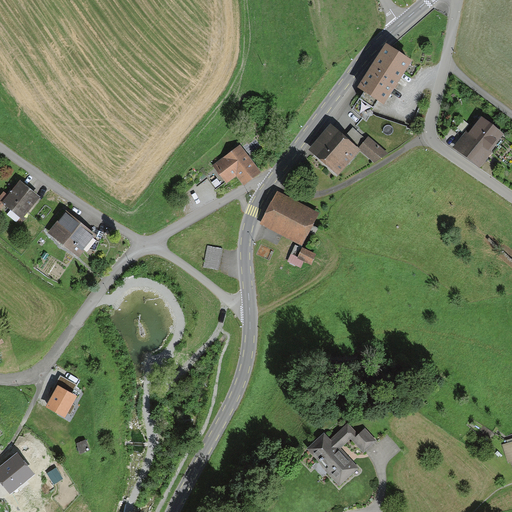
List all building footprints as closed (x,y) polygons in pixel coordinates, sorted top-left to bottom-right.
[(389,48),(361,92),(384,106),(411,62),(389,48)] [(478,118),(454,147),(478,167),(502,138),(478,118)] [(388,155),(354,127),(344,139),(330,127),(308,153),(338,179),(361,152),(375,164),(388,155)] [(237,147),(211,167),(223,182),(233,174),(241,184),(256,172),(237,147)] [(37,197),(17,181),(0,203),(20,219),(37,197)] [(276,193),(260,225),(300,245),(316,213),(276,193)] [(96,235),(66,211),(47,233),(77,258),(96,235)] [(223,249),(207,246),(203,267),(218,270),(223,249)] [(313,254),(298,249),(294,258),(310,263),(313,254)] [(49,397),(52,399),(46,409),(65,420),(77,400),(71,396),(77,386),(61,377),(49,397)] [(324,434),(305,451),(337,484),(355,467),(337,449),(348,439),(360,453),(375,439),(363,427),(357,433),(346,422),(328,439),(324,434)] [(84,441),(75,444),(79,454),(88,450),(84,441)] [(59,467),(49,472),(54,483),(64,479),(59,467)]
